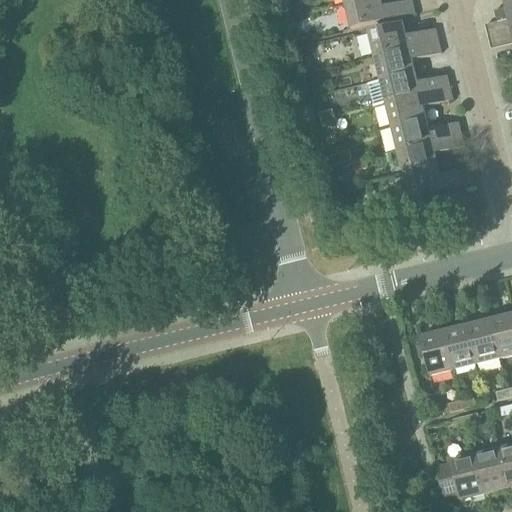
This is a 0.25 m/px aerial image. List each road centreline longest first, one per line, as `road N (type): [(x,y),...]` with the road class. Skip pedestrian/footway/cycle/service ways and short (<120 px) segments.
road 1 (tertiary): [(0,383),(307,306)]
road 2 (unclassified): [(229,0),(307,306)]
road 3 (residential): [(511,224),(458,0)]
road 4 (tertiary): [(307,306),(511,255)]
